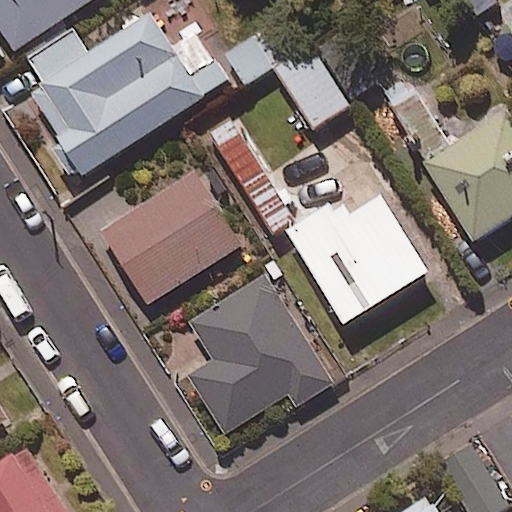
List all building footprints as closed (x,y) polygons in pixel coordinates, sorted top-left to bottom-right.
[(0,0),(0,36),(15,59),(103,0),(0,0)] [(91,62),(74,35),(30,63),(47,90),(32,99),(60,143),(57,145),(61,151),(52,157),(71,185),(79,180),(82,185),(207,106),(204,102),(230,86),(200,39),(216,28),(198,0),(159,0),(144,10),(152,23),(91,62)] [(350,34),(319,53),(351,106),(382,87),(350,34)] [(277,72),(257,41),(227,60),(246,91),(277,72)] [(316,48),(277,72),(315,134),(354,111),(351,106),(319,53),(316,48)] [(511,225),(511,118),(510,115),(453,150),(413,86),(409,89),(405,83),(384,96),(429,168),(426,170),(475,248),(478,246),(511,225)] [(297,225),(233,126),(212,139),(276,238),(297,225)] [(243,250),(195,176),(100,237),(148,311),(243,250)] [(337,219),(331,209),(286,236),(346,333),(431,281),(383,203),(353,221),(348,213),(337,219)] [(498,280),(478,246),(475,248),(457,259),(477,293),(498,280)] [(334,387),(266,280),(190,327),(213,364),(186,380),(225,441),(290,400),(297,410),(334,387)] [(0,431),(16,422),(0,396),(0,431)] [(506,511),(511,509),(511,483),(485,439),(444,464),(473,511),(506,511)] [(0,511),(72,511),(32,449),(0,469),(0,511)] [(448,511),(444,506),(439,508),(433,499),(412,511),(448,511)]
